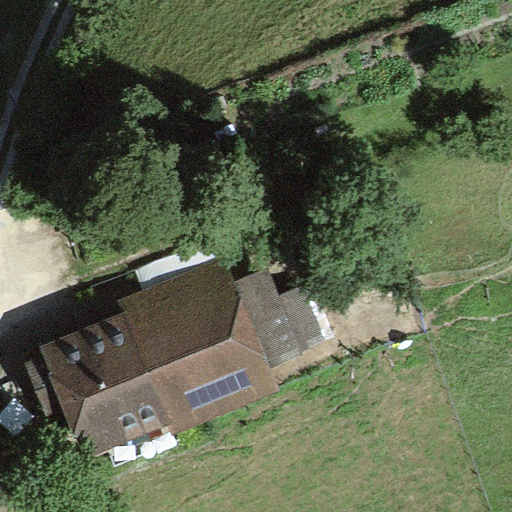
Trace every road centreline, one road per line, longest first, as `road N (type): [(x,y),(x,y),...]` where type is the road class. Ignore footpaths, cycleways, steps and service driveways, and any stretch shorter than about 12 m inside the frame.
road 1 (track): [(0,267),(27,314),(511,81)]
road 2 (track): [(67,0),(36,56),(0,184)]
